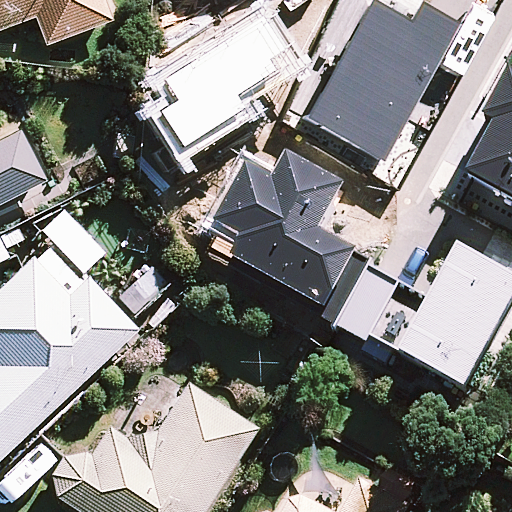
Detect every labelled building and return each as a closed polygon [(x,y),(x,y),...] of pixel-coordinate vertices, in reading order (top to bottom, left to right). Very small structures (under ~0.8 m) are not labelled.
[(0,0),(0,29),(33,18),(43,45),(107,22),(98,0),(0,0)] [(0,203),(46,180),(21,130),(0,140),(0,203)] [(0,455),(133,331),(50,242),(0,288),(0,455)] [(198,511),(252,429),(183,385),(179,391),(153,374),(114,435),(101,428),(87,451),(85,453),(80,452),(76,452),(71,452),(66,453),(62,455),(58,457),(55,460),(52,464),(49,468),(47,472),(46,476),(46,481),(46,486),(47,490),(48,494),(76,511),(198,511)] [(404,511),(406,509),(359,483),(344,511),(294,484),(278,511),(404,511)]
